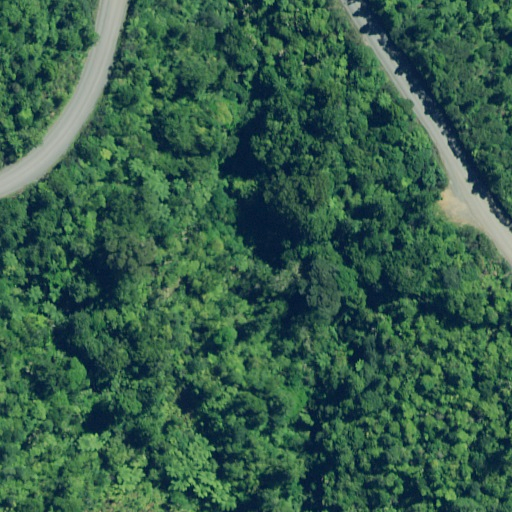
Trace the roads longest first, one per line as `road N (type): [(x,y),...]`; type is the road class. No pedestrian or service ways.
road 1 (tertiary): [(352,0),(454,177),(511,248)]
road 2 (tertiary): [(0,169),(47,132),(67,104),(105,0)]
